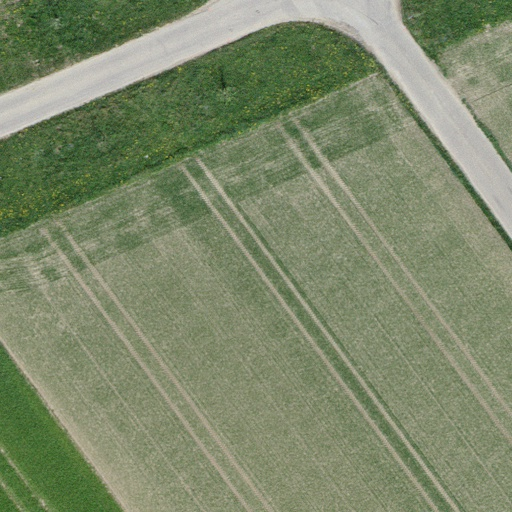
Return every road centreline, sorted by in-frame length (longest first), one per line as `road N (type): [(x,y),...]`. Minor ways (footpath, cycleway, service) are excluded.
road 1 (unclassified): [(0,113),(265,0)]
road 2 (unclassified): [(511,204),(359,0)]
